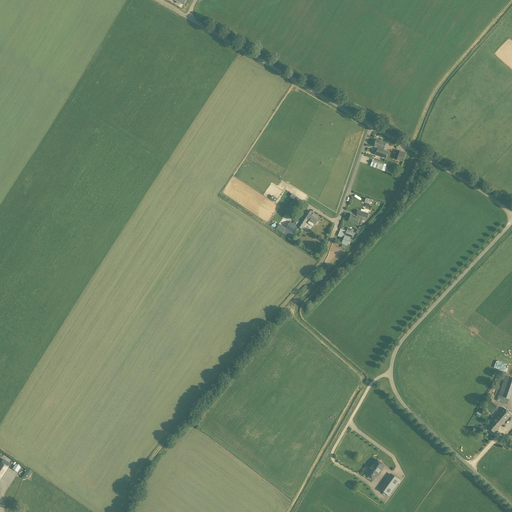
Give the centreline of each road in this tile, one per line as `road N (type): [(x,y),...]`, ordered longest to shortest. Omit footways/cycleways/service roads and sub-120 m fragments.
road 1 (unclassified): [(511,505),(403,404),(390,374),(404,337),(511,221)]
road 2 (track): [(125,511),(154,454),(322,261),(335,227)]
road 3 (unclassified): [(370,125),(157,0)]
road 4 (unclassified): [(511,215),(370,125)]
